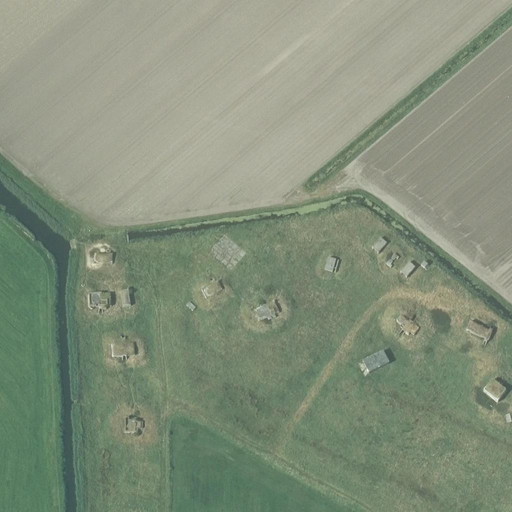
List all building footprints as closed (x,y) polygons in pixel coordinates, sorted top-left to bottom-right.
[(247,256),(224,236),(209,254),(232,273),(247,256)] [(376,251),(382,256),(390,246),(384,241),(376,251)] [(116,266),(116,256),(115,256),(115,253),(114,253),(114,254),(111,254),(111,253),(110,256),(96,256),(95,259),(95,260),(95,266),(116,266)] [(340,263),(331,260),(328,272),(336,275),(337,271),(339,271),(338,275),(342,264),(341,263),(339,271),(338,270),(340,263)] [(424,269),(429,273),(432,269),(427,265),(424,269)] [(404,276),(410,281),(418,271),(412,266),(404,276)] [(226,292),(222,283),(221,283),(219,280),(219,282),(217,283),(216,282),(217,285),(206,291),(207,294),(207,295),(208,295),(210,300),(226,292)] [(113,296),(106,296),(107,292),(106,292),(105,296),(103,296),(102,292),(101,292),(102,296),(95,296),(94,297),(94,308),(95,309),(95,310),(96,311),(97,311),(98,311),(99,310),(99,309),(103,309),(103,312),(103,315),(104,312),(105,312),(105,315),(106,315),(106,312),(110,312),(110,309),(113,309),(113,296)] [(132,292),(132,293),(125,293),(126,309),(134,308),(133,297),(135,297),(136,297),(137,297),(137,296),(133,296),(132,294),(137,293),(137,292),(136,293),(135,293),(135,292),(134,292),(134,293),(133,293),(133,292),(132,292)] [(275,304),(268,307),(268,302),(267,303),(267,307),(266,308),(263,304),(262,305),(265,308),(258,311),(258,313),(263,323),(264,323),(265,324),(266,324),(267,324),(268,323),(268,322),(268,321),(271,320),(272,322),(273,326),(274,325),(273,322),(274,321),(276,324),(277,324),(275,321),(279,319),(278,317),(280,316),(275,304)] [(198,309),(192,304),(188,309),(195,314),(198,309)] [(424,332),(421,329),(421,328),(420,328),(417,326),(420,322),(419,322),(417,324),(415,323),(417,320),(417,319),(414,322),(412,322),(406,317),(405,317),(400,322),(400,324),(403,327),(403,328),(403,329),(404,330),(405,330),(406,330),(407,329),(407,331),(402,336),(403,336),(406,333),(408,335),(405,338),(406,339),(409,335),(413,338),(415,336),(418,339),(424,332)] [(490,343),(491,344),(495,337),(494,336),(498,330),(497,330),(495,334),(493,333),(495,329),(495,328),(491,334),(485,331),(486,331),(485,330),(485,331),(474,325),(469,333),(487,343),(484,347),(485,348),(487,344),(488,345),(487,348),(487,349),(490,343)] [(138,345),(130,345),(129,338),(128,338),(129,341),(126,341),(125,338),(124,338),(127,345),(117,345),(116,347),(116,357),(117,358),(118,358),(118,359),(118,360),(119,360),(120,360),(121,360),(122,359),(122,358),(122,359),(123,359),(123,358),(127,358),(127,362),(128,358),(129,358),(130,362),(131,362),(130,358),(138,358),(138,345)] [(386,355),(366,365),(372,377),(392,366),(386,355)] [(491,397),(492,398),(492,397),(500,403),(500,404),(500,405),(501,404),(503,405),(511,394),(510,392),(509,391),(509,392),(506,390),(509,387),(508,386),(507,388),(505,386),(506,385),(506,384),(503,387),(501,386),(502,385),(501,384),(500,385),(498,383),(489,395),(491,396),(491,397)] [(139,420),(130,420),(129,435),(139,435),(139,439),(140,439),(140,436),(142,436),(141,439),(142,439),(142,435),(143,435),(143,430),(148,430),(148,423),(143,423),(143,420),(143,416),(142,416),(142,419),(140,419),(140,416),(139,416),(139,420)]
